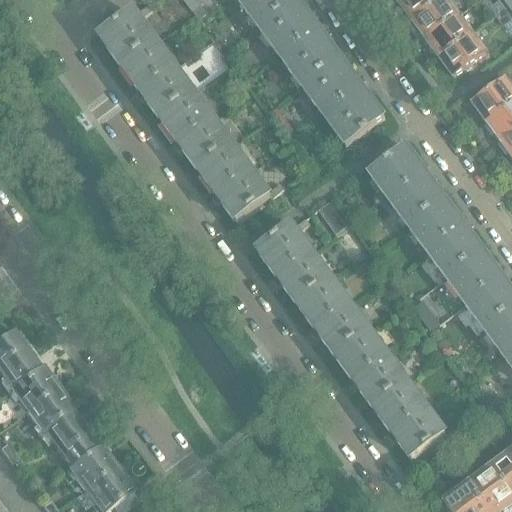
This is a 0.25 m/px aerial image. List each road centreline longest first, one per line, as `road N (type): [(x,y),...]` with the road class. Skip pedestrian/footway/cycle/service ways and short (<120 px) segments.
road 1 (residential): [(55,38),(402,511)]
road 2 (residential): [(219,511),(35,261)]
road 3 (residential): [(333,0),(511,242)]
